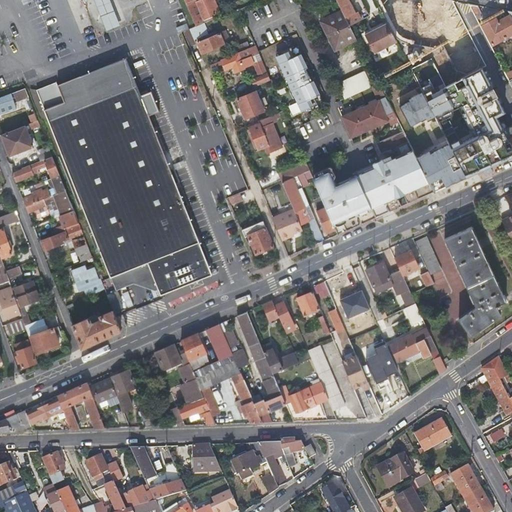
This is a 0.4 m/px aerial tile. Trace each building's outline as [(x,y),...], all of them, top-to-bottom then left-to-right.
[(107,0),(90,0),(103,32),(118,27),(107,0)] [(183,0),(194,27),(196,26),(201,24),(206,22),(196,1),(197,0),(183,0)] [(197,0),(196,1),(206,22),(213,19),(211,14),(219,11),(216,4),(213,5),(211,0),(197,0)] [(336,0),(341,10),(349,25),(361,19),(358,13),(355,14),(347,0),(336,0)] [(412,0),(402,0),(403,1),(414,22),(423,18),(416,3),(414,3),(412,0)] [(403,1),(386,9),(398,31),(414,22),(403,1)] [(460,20),(451,3),(441,8),(451,25),(460,20)] [(468,3),(477,19),(483,16),(478,5),(468,3)] [(386,9),(381,12),(386,23),(392,34),(398,31),(386,9)] [(335,50),(356,39),(349,25),(341,10),(321,21),(335,50)] [(511,32),(511,20),(509,14),(496,21),(495,18),(481,24),(492,43),(511,32)] [(435,40),(423,18),(414,22),(432,57),(451,46),(444,34),(435,40)] [(375,51),(396,40),(392,34),(386,23),(365,33),(375,51)] [(194,27),(188,30),(192,40),(201,36),(196,26),(194,27)] [(226,42),(221,30),(194,42),(198,53),(226,42)] [(222,61),(223,64),(226,70),(232,68),(235,73),(244,69),(244,68),(253,64),(250,57),(258,54),(254,46),(237,53),(238,54),(222,61)] [(303,111),(321,102),(310,78),(309,78),(305,73),(307,71),(294,47),(277,56),(280,63),(278,64),(298,105),(300,104),(303,111)] [(457,57),(467,75),(474,71),(464,53),(457,57)] [(37,89),(124,313),(159,299),(158,295),(211,274),(147,111),(144,103),(140,92),(126,54),(37,89)] [(411,69),(412,72),(418,82),(437,120),(445,134),(459,162),(481,150),(447,86),(442,75),(432,57),(411,69)] [(208,66),(210,70),(223,64),(222,61),(222,60),(208,66)] [(259,77),(267,74),(261,60),(253,64),(259,77)] [(481,150),(490,167),(497,163),(506,160),(511,156),(511,144),(504,130),(511,126),(511,98),(511,97),(507,89),(501,93),(499,89),(486,96),(481,85),(492,79),(496,86),(509,80),(500,63),(488,70),(485,65),(474,71),(467,75),(447,86),(481,150)] [(371,67),(337,83),(340,89),(344,98),(346,97),(378,82),(371,67)] [(396,116),(403,129),(406,137),(437,120),(418,82),(412,72),(381,88),(396,116)] [(252,80),(254,87),(269,80),(267,74),(259,77),(252,80)] [(511,97),(511,96),(511,85),(511,84),(509,80),(496,86),(492,79),(481,85),(486,96),(499,89),(501,93),(507,89),(511,97)] [(22,89),(0,97),(0,113),(13,109),(11,103),(20,100),(26,98),(22,89)] [(149,89),(140,92),(144,103),(147,111),(157,107),(149,89)] [(259,99),(256,92),(237,100),(245,119),(264,111),(261,106),(267,103),(264,97),(259,99)] [(30,108),(26,98),(20,100),(24,110),(30,108)] [(358,123),(363,132),(388,120),(378,99),(353,111),(358,123)] [(293,115),(300,112),(297,104),(290,107),(293,115)] [(191,120),(193,126),(215,116),(212,110),(191,120)] [(361,133),(363,132),(358,123),(353,111),(351,112),(361,133)] [(351,137),(361,133),(351,112),(341,117),(351,137)] [(280,117),(278,113),(269,117),(272,124),(277,121),(276,119),(280,117)] [(261,124),(249,128),(259,151),(265,148),(269,146),(272,152),(282,147),(272,124),(269,117),(260,121),(261,124)] [(428,178),(435,191),(458,181),(467,177),(459,162),(445,134),(437,120),(406,137),(414,152),(420,149),(422,152),(419,153),(421,158),(433,151),(443,171),(428,178)] [(34,121),(20,126),(21,128),(0,135),(0,137),(3,146),(7,155),(29,147),(23,132),(36,127),(34,121)] [(214,150),(223,145),(215,126),(206,130),(208,135),(203,137),(208,148),(212,146),(214,150)] [(421,198),(435,191),(428,178),(414,152),(406,137),(403,129),(376,142),(381,152),(391,148),(392,151),(397,148),(399,153),(388,159),(387,155),(377,160),(386,177),(401,207),(402,206),(396,194),(402,192),(408,203),(421,198)] [(211,163),(216,175),(224,172),(218,157),(231,151),(228,145),(207,154),(211,163)] [(36,161),(48,157),(45,149),(34,154),(36,161)] [(414,152),(428,178),(443,171),(433,151),(421,158),(419,153),(422,152),(420,149),(414,152)] [(459,162),(467,177),(490,167),(481,150),(459,162)] [(293,168),(306,163),(302,155),(289,160),(293,168)] [(19,170),(9,174),(12,181),(35,173),(34,169),(43,166),(48,178),(56,175),(55,173),(48,157),(36,161),(19,168),(19,170)] [(375,161),(397,208),(401,207),(386,177),(377,160),(375,161)] [(375,161),(354,170),(356,174),(377,218),(397,208),(375,161)] [(278,174),(281,182),(282,183),(291,179),(296,177),(309,171),(306,163),(293,168),(290,169),(278,174)] [(341,218),(347,231),(377,218),(356,174),(347,178),(349,182),(338,187),(327,165),(310,173),(315,183),(320,196),(324,204),(332,223),(341,218)] [(224,172),(216,175),(225,197),(239,191),(233,176),(231,177),(229,178),(228,175),(226,171),(224,172)] [(315,183),(310,173),(309,171),(296,177),(302,189),(315,183)] [(58,181),(56,175),(48,178),(43,180),(45,184),(46,183),(48,189),(52,188),(53,192),(51,192),(51,194),(47,195),(45,190),(38,192),(38,190),(32,192),(33,194),(19,199),(22,206),(62,191),(58,181)] [(317,241),(323,238),(309,207),(306,206),(291,179),(282,183),(293,209),(298,222),(304,219),(301,211),(304,210),(317,241)] [(58,214),(69,210),(62,191),(22,206),(25,214),(44,207),(44,206),(49,204),(52,210),(55,209),(58,214)] [(225,199),(228,205),(240,200),(237,193),(225,199)] [(326,234),(335,230),(332,223),(324,204),(321,206),(322,210),(316,212),(326,234)] [(272,218),(282,241),(290,238),(289,235),(292,233),(302,229),(298,222),(293,209),(272,218)] [(64,228),(75,225),(73,220),(69,210),(58,214),(56,215),(60,223),(52,226),(54,232),(64,228)] [(0,262),(2,261),(2,258),(10,255),(1,230),(0,230),(0,226),(13,221),(11,213),(0,216),(0,262)] [(511,242),(511,217),(502,222),(511,242)] [(261,223),(240,232),(243,240),(246,239),(254,258),(272,250),(261,223)] [(81,242),(75,225),(64,228),(68,237),(69,236),(73,247),(82,244),(81,242)] [(459,320),(471,338),(501,318),(498,313),(495,308),(505,303),(497,284),(472,227),(445,240),(476,309),(459,320)] [(66,241),(62,232),(38,241),(42,250),(66,241)] [(438,270),(423,237),(413,242),(429,275),(438,270)] [(88,258),(82,244),(73,247),(79,261),(88,258)] [(408,250),(392,258),(398,270),(400,275),(416,268),(408,250)] [(389,277),(388,275),(382,262),(364,270),(371,285),(389,277)] [(84,298),(100,291),(96,280),(94,280),(87,264),(67,272),(76,293),(81,291),(84,298)] [(16,266),(3,271),(6,279),(19,274),(16,266)] [(399,294),(405,307),(409,305),(413,303),(409,294),(400,275),(398,270),(388,275),(389,277),(392,284),(396,295),(399,294)] [(431,285),(425,273),(419,276),(424,288),(431,285)] [(329,300),(337,319),(342,316),(336,300),(346,296),(337,274),(321,282),(329,300)] [(375,293),(392,284),(389,277),(371,285),(375,293)] [(7,281),(0,283),(0,309),(4,320),(13,316),(13,315),(18,313),(9,289),(7,281)] [(20,318),(22,325),(27,324),(21,305),(37,299),(30,281),(9,289),(18,313),(20,318)] [(329,300),(321,282),(312,286),(320,304),(329,300)] [(317,309),(310,291),(294,299),(302,316),(317,309)] [(269,300),(259,305),(266,321),(275,317),(273,312),(269,300)] [(413,303),(409,305),(416,320),(420,318),(413,303)] [(273,312),(275,317),(284,338),(293,333),(282,308),(273,312)] [(69,326),(78,349),(86,346),(112,334),(117,332),(115,328),(110,313),(97,318),(98,322),(96,323),(95,318),(92,320),(90,317),(69,326)] [(234,318),(270,399),(280,395),(278,392),(271,375),(260,348),(245,313),(234,318)] [(323,335),(326,333),(320,318),(315,320),(321,333),(322,333),(323,335)] [(340,329),(335,318),(331,320),(336,332),(340,329)] [(24,329),(26,337),(26,338),(45,331),(40,319),(27,324),(22,325),(24,329)] [(21,327),(19,320),(7,325),(9,331),(21,327)] [(220,333),(217,325),(203,332),(216,361),(229,355),(220,333)] [(421,340),(428,337),(424,328),(386,346),(390,354),(421,340)] [(45,331),(26,338),(32,354),(56,346),(50,329),(45,331)] [(223,334),(229,348),(236,345),(229,331),(223,334)] [(203,355),(194,335),(178,342),(183,353),(199,391),(205,388),(229,379),(238,374),(229,355),(216,361),(205,366),(201,356),(203,355)] [(428,355),(435,352),(428,337),(421,340),(428,355)] [(390,354),(393,362),(417,351),(421,358),(428,355),(421,340),(390,354)] [(34,366),(25,341),(13,346),(16,352),(14,353),(16,357),(14,358),(16,365),(19,364),(21,371),(34,366)] [(176,356),(172,344),(151,353),(158,372),(179,363),(176,356)] [(269,344),(260,348),(271,375),(296,364),(292,354),(276,361),(269,344)] [(325,401),(331,413),(344,408),(318,347),(305,352),(308,359),(318,383),(325,401)] [(235,362),(247,362),(247,351),(235,351),(235,362)] [(202,399),(199,391),(183,353),(176,356),(179,363),(181,366),(174,369),(180,386),(184,394),(179,396),(183,406),(202,399)] [(356,356),(342,362),(354,389),(362,386),(368,383),(356,356)] [(431,360),(437,374),(443,369),(441,365),(437,356),(431,360)] [(481,370),(490,387),(500,382),(509,378),(500,360),(481,370)] [(114,395),(117,403),(120,412),(130,408),(124,392),(133,388),(126,370),(110,377),(117,394),(114,395)] [(258,422),(238,374),(229,379),(243,411),(240,412),(242,417),(245,417),(248,422),(258,422)] [(114,395),(108,379),(90,387),(96,402),(103,399),(107,408),(117,403),(114,395)] [(490,387),(506,416),(511,413),(511,398),(509,400),(500,382),(490,387)] [(306,388),(313,406),(325,401),(318,383),(306,388)] [(362,386),(364,392),(371,389),(368,383),(362,386)] [(89,398),(84,384),(54,396),(55,400),(60,410),(68,407),(80,402),(89,398)] [(217,415),(205,388),(199,391),(202,399),(208,414),(209,417),(217,415)] [(295,413),(313,406),(306,388),(288,396),(290,402),(295,413)] [(280,395),(283,404),(284,404),(290,402),(288,396),(285,389),(278,392),(280,395)] [(252,404),(257,416),(283,404),(280,395),(270,399),(263,403),(262,400),(252,404)] [(89,398),(80,402),(91,429),(102,429),(89,398)] [(205,416),(208,414),(202,399),(183,406),(177,409),(178,411),(199,402),(202,409),(205,416)] [(60,410),(55,400),(24,413),(29,424),(60,410)] [(181,419),(196,413),(195,412),(202,409),(199,402),(178,411),(181,419)] [(77,430),(68,407),(60,410),(67,431),(77,430)] [(174,408),(174,407),(166,411),(172,424),(179,421),(174,408)] [(149,427),(143,409),(135,413),(141,427),(149,427)] [(24,413),(24,412),(15,415),(5,419),(0,420),(0,432),(9,432),(30,427),(29,424),(24,413)] [(206,426),(213,425),(209,417),(208,414),(205,416),(203,417),(202,417),(206,426)] [(451,436),(441,419),(414,434),(424,451),(451,436)] [(496,442),(505,434),(500,428),(491,436),(496,442)] [(273,487),(282,484),(270,454),(266,455),(265,452),(280,449),(279,439),(267,439),(267,441),(255,441),(263,461),(267,470),(268,473),(273,487)] [(279,439),(280,449),(287,469),(293,467),(288,453),(302,449),(302,448),(298,441),(294,443),(293,439),(279,439)] [(302,449),(308,459),(314,455),(308,445),(302,448),(302,449)] [(217,470),(206,447),(191,448),(191,474),(205,474),(205,470),(217,470)] [(264,465),(256,447),(247,447),(249,452),(250,457),(247,458),(242,454),(230,460),(232,463),(226,466),(232,478),(236,476),(239,482),(250,477),(249,472),(260,467),(264,465)] [(152,474),(141,449),(136,449),(126,450),(140,481),(153,475),(152,474)] [(49,476),(46,477),(50,486),(63,479),(59,471),(62,470),(60,463),(62,462),(58,456),(56,457),(54,453),(41,459),(49,476)] [(415,474),(404,453),(377,467),(387,488),(415,474)] [(105,467),(99,456),(83,464),(96,488),(103,485),(110,482),(112,481),(105,467)] [(112,463),(105,467),(112,481),(119,478),(112,463)] [(463,497),(480,488),(467,464),(450,475),(463,497)] [(0,485),(11,481),(5,466),(0,467),(0,485)] [(451,485),(444,471),(431,478),(435,486),(434,486),(437,492),(451,485)] [(420,488),(432,481),(427,472),(415,479),(420,488)] [(273,487),(268,473),(264,474),(259,477),(266,492),(273,487)] [(108,511),(117,511),(125,510),(120,498),(112,481),(110,482),(103,485),(113,505),(110,507),(108,511)] [(152,501),(184,491),(179,481),(166,486),(153,489),(147,491),(152,501)] [(0,502),(24,492),(20,482),(0,491),(0,507),(1,507),(0,504),(0,502)] [(359,511),(356,505),(349,509),(339,489),(336,491),(332,483),(322,489),(334,511),(359,511)] [(147,491),(144,484),(123,494),(124,496),(120,498),(125,510),(152,501),(147,491)] [(60,511),(53,493),(50,486),(41,490),(50,511),(60,511)] [(71,502),(64,488),(53,493),(60,511),(91,511),(89,506),(75,510),(73,506),(76,504),(74,501),(71,502)] [(397,497),(404,511),(424,511),(426,511),(415,488),(397,497)] [(490,511),(493,510),(480,488),(463,497),(471,511),(490,511)] [(232,507),(233,506),(226,491),(208,499),(210,505),(207,507),(209,511),(229,511),(233,511),(232,507)] [(32,511),(24,492),(0,502),(0,504),(1,507),(3,511),(32,511)] [(147,511),(151,511),(156,511),(152,501),(125,510),(126,511),(147,511)]
